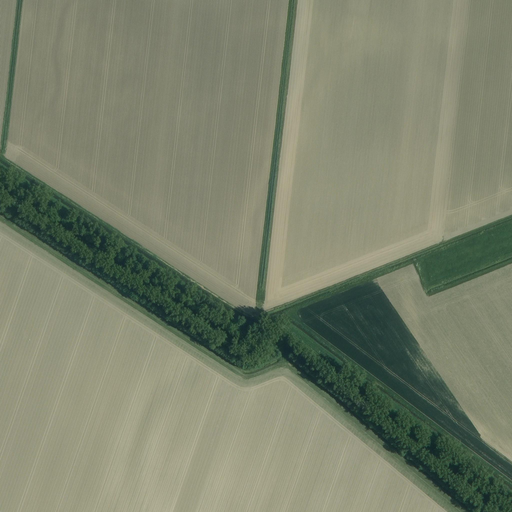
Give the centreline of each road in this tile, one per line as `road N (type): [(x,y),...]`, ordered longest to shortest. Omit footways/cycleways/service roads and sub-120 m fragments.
road 1 (track): [(506,511),(294,335),(242,343),(0,187)]
road 2 (track): [(8,224),(241,375),(283,362),(464,511)]
